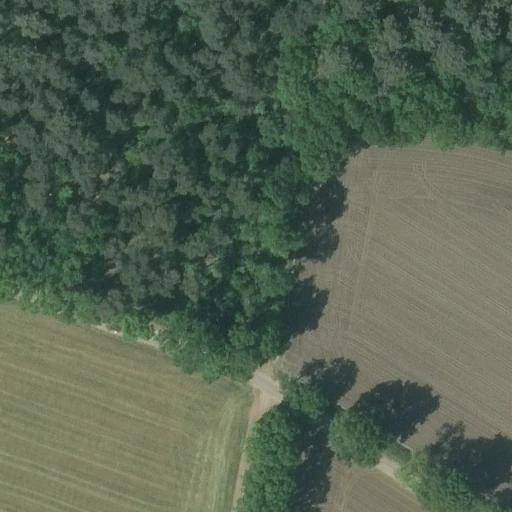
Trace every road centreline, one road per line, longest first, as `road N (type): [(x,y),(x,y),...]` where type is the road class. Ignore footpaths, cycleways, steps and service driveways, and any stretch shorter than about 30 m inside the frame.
road 1 (residential): [(0,286),(265,383),(455,511)]
road 2 (track): [(265,383),(317,85)]
road 3 (track): [(265,383),(245,511)]
